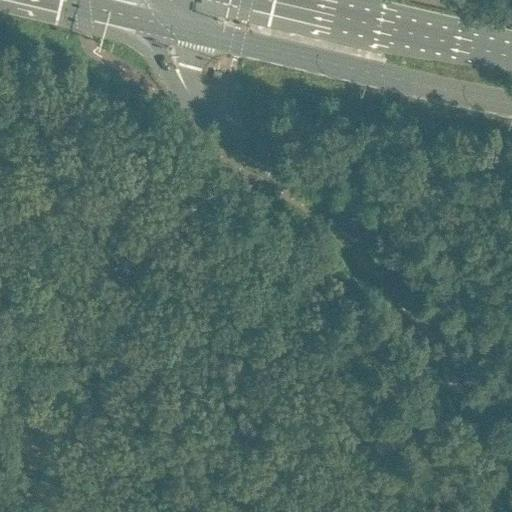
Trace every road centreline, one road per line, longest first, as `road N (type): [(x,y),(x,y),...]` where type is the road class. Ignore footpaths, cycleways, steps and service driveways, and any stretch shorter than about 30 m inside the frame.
road 1 (tertiary): [(511,469),(355,230),(210,119),(188,90)]
road 2 (secondary): [(191,30),(511,106)]
road 3 (secondary): [(511,57),(267,0)]
